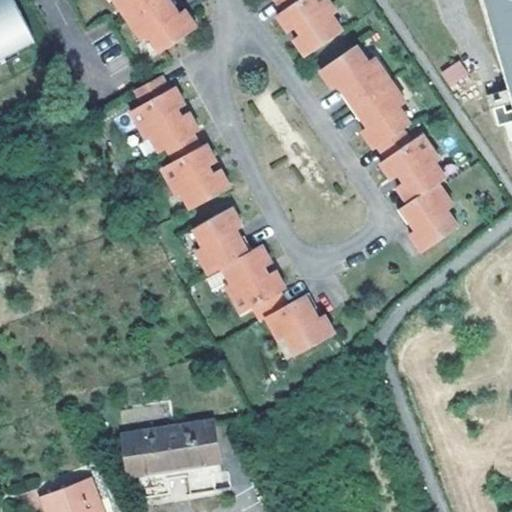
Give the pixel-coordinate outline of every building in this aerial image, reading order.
[(0,0),(0,60),(35,43),(13,0),(0,0)] [(115,0),(141,38),(148,33),(160,49),(196,24),(183,6),(178,10),(173,3),(176,0),(175,0),(115,0)] [(331,13),(336,10),(329,0),(276,0),(282,9),(276,13),(288,30),(295,25),(299,32),(293,36),(305,54),(342,28),(331,13)] [(511,0),(482,0),(507,86),(511,100),(511,103),(511,107),(504,110),(502,103),(491,106),(496,124),(511,119),(511,0)] [(405,100),(373,55),(366,60),(354,42),(318,67),(330,85),(336,81),(341,88),(338,91),(357,118),(360,116),(365,123),(359,127),(372,146),(375,143),(383,155),(378,159),(389,177),(396,172),(400,179),(394,183),(405,200),(395,207),(404,221),(407,219),(412,227),(407,230),(420,250),(457,225),(445,209),(452,204),(436,182),(444,177),(434,161),(438,158),(420,132),(409,140),(401,128),(409,122),(398,105),(405,100)] [(460,60),(440,72),(449,88),(469,76),(460,60)] [(229,185),(219,166),(211,170),(208,163),(215,160),(205,141),(198,144),(191,131),(198,128),(187,109),(181,113),(177,106),(184,102),(174,84),(168,87),(160,73),(134,87),(142,101),(130,108),(145,136),(150,133),(158,149),(166,145),(173,158),(161,165),(176,193),(181,190),(189,206),(229,185)] [(485,92),(489,107),(491,106),(502,103),(511,100),(507,86),(485,92)] [(242,225),(231,204),(192,225),(202,243),(195,247),(208,271),(221,264),(230,280),(225,282),(240,310),(252,304),(259,318),(264,315),(277,339),(284,335),(294,353),(332,332),(322,313),(316,316),(311,308),(315,306),(307,291),(285,303),(278,290),(284,286),(274,268),(267,272),(264,266),(270,262),(260,243),(250,249),(243,234),(239,236),(235,228),(242,225)] [(176,469),(220,462),(214,422),(126,436),(132,476),(176,469)] [(148,495),(188,490),(185,471),(145,477),(148,495)] [(88,480),(41,498),(45,511),(101,511),(98,503),(88,480)]
